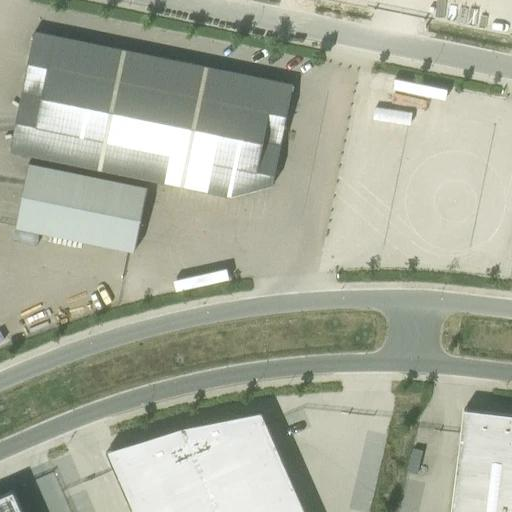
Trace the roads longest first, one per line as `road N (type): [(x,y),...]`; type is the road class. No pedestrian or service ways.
road 1 (unclassified): [(419,300),(300,302),(223,314),(50,357),(0,379)]
road 2 (unclassified): [(0,449),(72,417),(196,383),(410,363)]
road 3 (unclassified): [(186,0),(511,68)]
